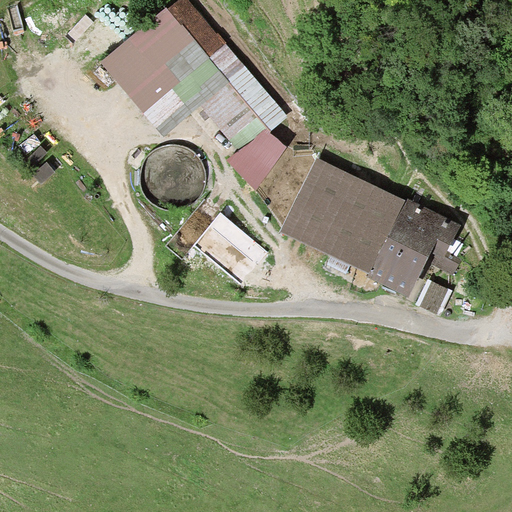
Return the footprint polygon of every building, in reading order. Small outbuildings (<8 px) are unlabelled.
[(274,116),(181,0),(105,60),(159,128),(198,97),(237,145),(274,116)] [(319,159),(284,230),(408,290),(430,246),(440,251),(453,225),(319,159)] [(220,221),(198,246),(243,285),(265,261),(220,221)] [(436,255),(432,265),(451,273),(455,264),(436,255)] [(427,279),(416,303),(432,310),(443,287),(427,279)]
